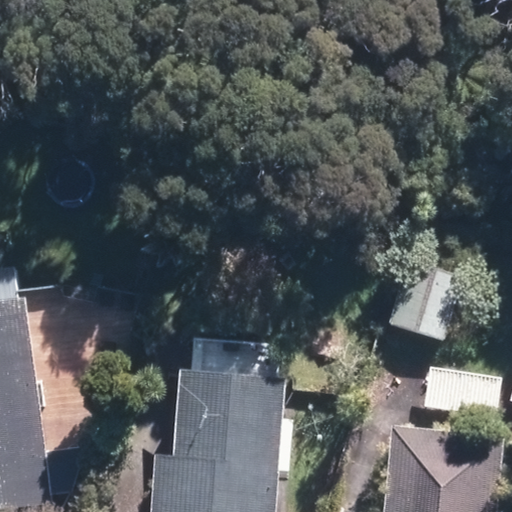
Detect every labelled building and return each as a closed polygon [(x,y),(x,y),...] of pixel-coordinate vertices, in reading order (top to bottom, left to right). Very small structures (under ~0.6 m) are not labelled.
[(457,266),(396,256),(383,333),(445,343),(457,266)] [(0,506),(72,501),(71,493),(94,491),(93,470),(105,469),(102,438),(64,441),(52,290),(24,292),(22,267),(0,268),(0,506)] [(293,511),(307,337),(205,329),(196,447),(178,446),(172,511),(293,511)] [(421,372),(417,411),(437,413),(435,430),(492,436),(497,379),(421,372)] [(482,511),(488,442),(377,434),(371,511),(482,511)]
